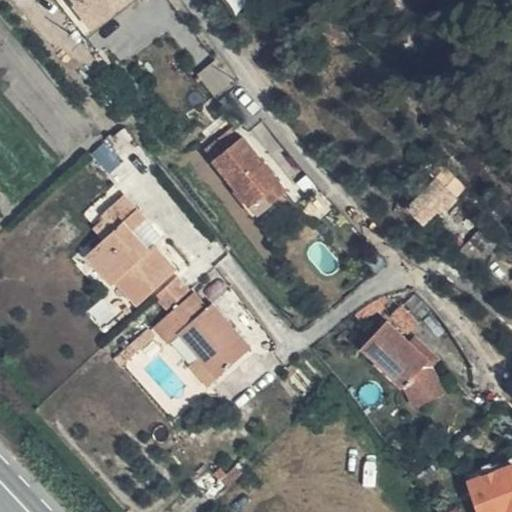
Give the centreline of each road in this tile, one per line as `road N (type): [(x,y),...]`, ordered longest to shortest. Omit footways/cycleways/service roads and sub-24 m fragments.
road 1 (unclassified): [(196,0),(270,112),(405,264)]
road 2 (unknown): [(221,244),(287,349),(342,362),(418,276)]
